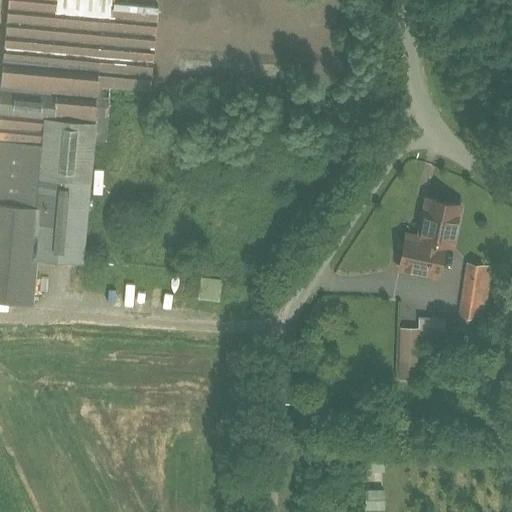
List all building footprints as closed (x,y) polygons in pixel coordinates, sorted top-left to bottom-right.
[(5,0),(0,59),(0,300),(31,303),(35,260),(85,265),(100,90),(155,95),(162,8),(115,4),(115,0),(5,0)] [(471,192),(433,183),(424,222),(458,229),(462,229),(471,192)] [(407,236),(403,255),(451,265),(458,229),(424,222),(411,219),(410,224),(405,223),(402,235),(407,236)] [(484,250),(471,248),(464,300),(487,303),(493,251),(484,250)] [(222,281),(201,278),(198,300),(219,303),(222,281)] [(451,306),(427,304),(427,316),(426,326),(450,328),(451,306)] [(426,326),(427,316),(407,315),(403,367),(424,369),(426,326)]
